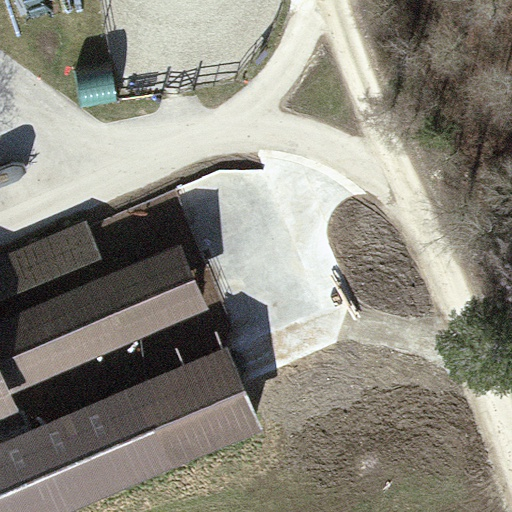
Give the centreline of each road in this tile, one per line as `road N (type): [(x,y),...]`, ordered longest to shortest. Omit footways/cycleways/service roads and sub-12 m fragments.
road 1 (track): [(511,435),(360,93),(331,0)]
road 2 (track): [(0,241),(256,127),(318,0)]
road 3 (track): [(256,127),(336,146),(400,185)]
